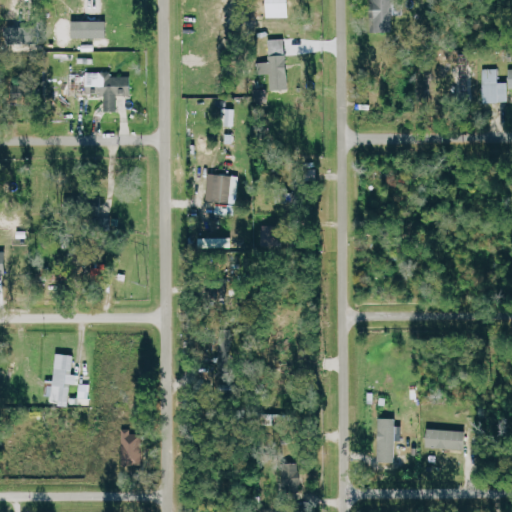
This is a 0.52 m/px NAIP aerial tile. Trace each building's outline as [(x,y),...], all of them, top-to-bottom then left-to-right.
[(291,17),(290,0),(268,0),(269,18),(291,17)] [(376,0),(376,30),(396,30),(396,0),(376,0)] [(109,21),(74,22),(75,39),(109,38),(109,21)] [(270,39),(272,91),(290,90),(288,39),(270,39)] [(509,82),(500,83),(499,69),(484,69),(485,103),(510,102),(509,82)] [(88,94),(107,95),(107,111),(119,111),(119,95),(133,95),(133,77),(113,76),(113,72),(100,72),(100,77),(89,77),(88,94)] [(268,89),(256,90),(256,102),(268,102),(268,89)] [(240,183),(233,183),(234,176),(211,174),(208,201),(238,204),(240,183)] [(296,214),(308,215),(309,190),(296,190),(296,214)] [(267,241),(279,240),(278,227),(265,229),(267,241)] [(241,240),(200,238),(200,248),(241,249),(241,240)] [(0,272),(8,272),(7,251),(0,250),(0,272)] [(107,281),(107,266),(95,265),(94,280),(107,281)] [(232,345),(221,345),(220,374),(231,374),(232,345)] [(71,406),(72,384),(78,385),(79,375),(74,374),(76,354),(58,353),(56,380),(48,379),(47,398),(61,399),(61,406),(71,406)] [(286,414),(277,415),(277,433),(286,433),(286,414)] [(397,461),(398,418),(381,417),(380,460),(397,461)] [(124,465),(145,465),(144,433),(132,434),(132,429),(123,429),(124,465)] [(429,447),(466,449),(467,430),(430,429),(429,447)] [(283,464),(283,488),(295,488),(295,464),(283,464)]
